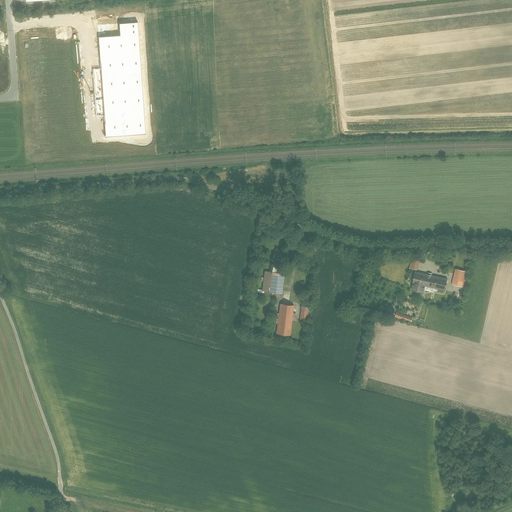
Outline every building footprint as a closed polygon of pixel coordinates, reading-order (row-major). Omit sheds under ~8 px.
[(137,23),(120,24),(121,35),(99,37),(102,69),(93,70),(97,116),(105,115),(107,137),(146,133),(137,23)] [(283,250),(274,249),(273,261),(282,262),(283,250)] [(409,268),(417,270),(419,258),(411,257),(411,259),(409,268)] [(282,294),(285,266),(272,265),(271,272),(263,271),(261,292),(282,294)] [(468,272),(455,268),(451,285),(464,288),(468,272)] [(447,278),(415,271),(410,291),(423,294),(425,286),(444,291),(447,278)] [(292,312),(293,305),(279,304),(276,334),(290,335),(291,320),(294,321),(295,313),(292,312)] [(308,307),(301,306),(299,323),(306,324),(308,307)] [(395,316),(411,322),(413,318),(397,312),(395,316)]
